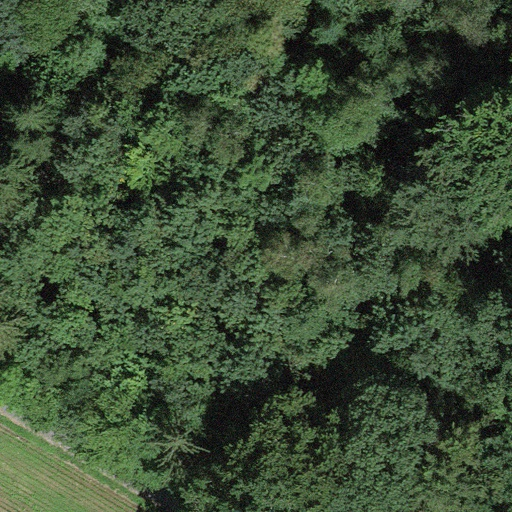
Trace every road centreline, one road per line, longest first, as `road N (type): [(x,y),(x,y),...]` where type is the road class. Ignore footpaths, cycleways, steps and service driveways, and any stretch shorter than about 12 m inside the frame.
road 1 (residential): [(0,245),(112,124),(171,0)]
road 2 (unclassified): [(0,397),(190,511)]
